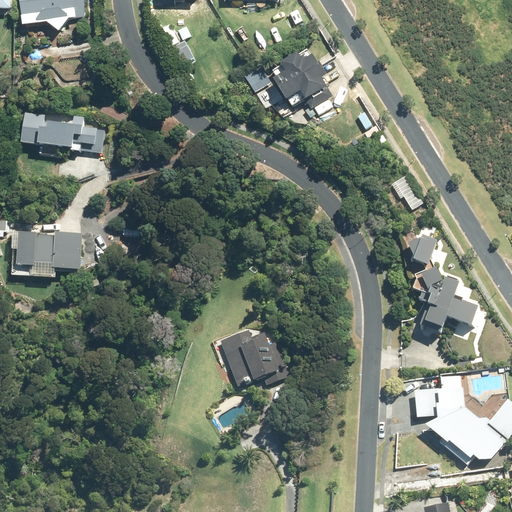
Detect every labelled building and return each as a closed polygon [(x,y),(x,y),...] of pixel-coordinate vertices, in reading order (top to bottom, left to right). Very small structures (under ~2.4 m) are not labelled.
[(85,0),(20,0),(24,24),(48,20),(60,30),(69,19),(86,16),(85,0)] [(180,41),(171,23),(163,27),(173,45),(180,41)] [(195,58),(185,43),(174,49),(183,65),(195,58)] [(280,63),(273,68),(279,78),(276,80),(290,101),(291,100),(294,105),(307,97),(313,106),(333,93),(324,79),(330,76),(322,63),(321,64),(316,56),(314,57),(309,48),(281,65),(280,63)] [(261,66),(245,76),(252,88),(268,77),(261,66)] [(215,84),(218,90),(224,88),(222,81),(215,84)] [(340,107),(331,95),(313,109),(321,120),(340,107)] [(26,115),(22,144),(74,151),(76,137),(83,138),(83,145),(96,146),(95,154),(103,155),(106,132),(85,129),(86,119),(75,118),(74,128),(45,124),(46,118),(26,115)] [(387,140),(383,134),(378,138),(383,144),(387,140)] [(392,186),(402,200),(405,198),(413,211),(424,204),(407,177),(392,186)] [(145,229),(124,227),(124,236),(144,238),(145,229)] [(47,233),(19,232),(17,264),(35,265),(36,262),(54,264),(53,267),(81,269),(84,233),(57,231),(56,235),(47,235),(47,233)] [(426,266),(427,270),(416,274),(418,279),(414,288),(423,292),(420,300),(428,303),(420,329),(442,336),(445,327),(446,327),(449,316),(473,325),(480,306),(464,300),(465,298),(456,295),(461,281),(443,276),(438,266),(436,268),(432,259),(439,240),(425,234),(424,238),(422,237),(410,242),(415,253),(413,260),(426,266)] [(221,341),(239,386),(247,383),(249,386),(265,379),(268,385),(291,376),(277,341),(270,343),(267,336),(254,341),(250,330),(221,341)] [(443,387),(416,390),(419,418),(426,417),(427,424),(444,438),(440,442),(469,465),(476,456),(481,460),(493,460),(511,436),(511,402),(509,399),(491,421),(487,417),(480,418),(466,408),(464,388),(443,390),(443,387)] [(250,399),(255,405),(259,403),(254,396),(250,399)]
